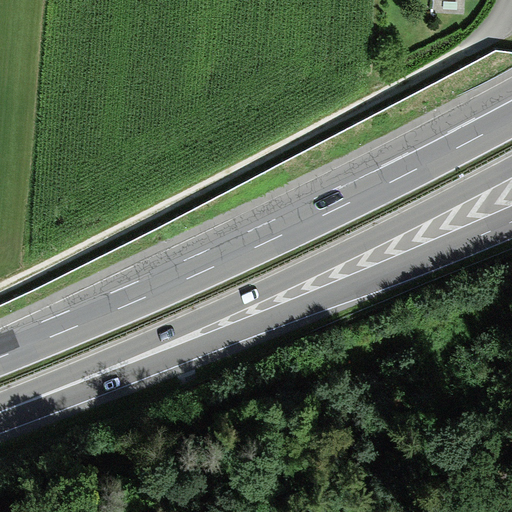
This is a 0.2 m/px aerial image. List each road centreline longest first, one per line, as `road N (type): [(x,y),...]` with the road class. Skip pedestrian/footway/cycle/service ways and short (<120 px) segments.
road 1 (primary): [(0,409),(511,168)]
road 2 (motorway): [(511,111),(0,352)]
road 3 (track): [(0,289),(501,29)]
road 4 (primary): [(0,414),(103,383),(511,221)]
